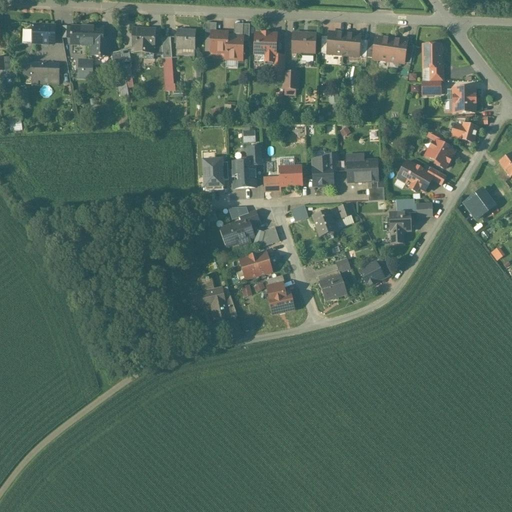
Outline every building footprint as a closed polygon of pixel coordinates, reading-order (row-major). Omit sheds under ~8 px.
[(216,24),(205,24),(205,40),(211,40),(211,33),(216,33),(216,24)] [(243,25),(234,25),(233,37),(242,37),(243,25)] [(54,27),(33,26),(33,28),(32,28),(33,29),(33,31),(23,30),(22,43),(54,45),(54,27)] [(102,30),(82,29),(72,28),(72,29),(71,36),(71,38),(71,45),(71,46),(72,46),(81,47),(81,46),(91,47),(91,56),(91,57),(92,57),(99,57),(99,58),(100,58),(100,57),(108,58),(109,57),(108,57),(109,42),(108,41),(108,42),(102,41),(103,30),(103,29),(102,29),(102,30)] [(145,32),(133,31),(132,50),(132,54),(141,54),(141,50),(153,51),(154,51),(154,40),(155,32),(154,32),(145,31),(145,32)] [(195,33),(177,33),(176,49),(194,49),(195,33)] [(216,33),(211,33),(211,40),(210,53),(226,54),(227,37),(227,36),(227,34),(216,33)] [(270,34),(262,34),(262,35),(255,35),(254,62),(273,63),(273,68),(271,69),(271,73),(283,74),(284,57),(275,57),(276,36),(270,36),(270,34)] [(344,35),(334,34),(334,35),(329,34),(328,38),(327,54),(327,55),(342,57),(344,35)] [(315,36),(293,35),(292,53),(302,54),(302,62),(313,62),(313,54),(314,54),(315,36)] [(354,36),(344,35),(342,57),(358,58),(358,57),(360,41),(360,37),(354,36)] [(227,36),(227,37),(226,54),(225,61),(242,61),(243,39),(243,37),(242,37),(233,37),(227,36)] [(170,38),(161,39),(162,57),(163,60),(169,60),(172,59),(170,38)] [(161,39),(154,40),(154,51),(154,57),(162,57),(161,39)] [(391,40),(381,39),(381,40),(375,39),(375,43),(372,59),(372,60),(388,62),(391,40)] [(401,42),(391,40),(388,62),(404,64),(406,47),(407,43),(401,42)] [(368,42),(360,41),(358,57),(366,58),(368,42)] [(375,43),(368,42),(366,58),(372,59),(375,43)] [(441,46),(423,46),(423,69),(429,69),(429,82),(439,82),(443,82),(443,68),(441,68),(441,55),(443,53),(443,49),(441,47),(441,46)] [(413,48),(406,47),(404,64),(410,65),(413,48)] [(128,50),(120,51),(120,53),(123,69),(129,68),(132,68),(128,50)] [(153,51),(141,50),(141,54),(143,54),(143,60),(154,60),(154,57),(154,51),(153,51)] [(120,53),(111,55),(114,71),(123,70),(123,69),(120,53)] [(169,60),(163,60),(165,92),(174,92),(174,86),(171,86),(169,60)] [(92,62),(72,62),(72,72),(91,72),(92,72),(92,62)] [(59,65),(32,64),(31,83),(38,84),(38,81),(40,81),(40,84),(58,84),(59,65)] [(129,68),(123,69),(123,70),(127,89),(133,88),(129,68)] [(298,73),(283,73),(283,90),(297,90),(298,73)] [(429,82),(422,83),(423,96),(440,95),(439,82),(429,82)] [(474,90),(453,90),(453,113),(475,113),(474,90)] [(339,93),(329,94),(330,103),(339,103),(339,93)] [(212,110),(214,119),(222,116),(219,108),(212,110)] [(9,118),(9,131),(22,131),(21,117),(9,118)] [(37,118),(24,118),(24,127),(37,126),(37,118)] [(465,120),(457,120),(454,126),(455,127),(462,129),(463,125),(464,125),(465,120)] [(464,125),(463,125),(462,129),(455,127),(451,137),(459,139),(459,140),(472,144),(477,129),(464,125)] [(243,132),(243,144),(255,144),(254,131),(243,132)] [(446,140),(430,131),(427,138),(434,142),(434,141),(442,146),(446,140)] [(442,146),(434,141),(434,142),(428,151),(431,152),(427,158),(436,163),(435,165),(444,170),(448,164),(451,159),(450,158),(453,152),(442,146)] [(261,148),(248,149),(248,163),(253,162),(254,166),(262,166),(261,148)] [(511,155),(511,154),(499,163),(510,178),(511,176),(511,155)] [(338,155),(326,156),(326,160),(332,160),(332,172),(339,172),(338,155)] [(376,162),(363,162),(363,155),(347,156),(348,183),(371,182),(377,182),(376,162)] [(326,160),(313,161),(314,169),(313,169),(314,187),(333,186),(332,172),(332,160),(326,160)] [(222,161),(204,162),(205,192),(223,192),(223,181),(222,164),(222,161)] [(248,163),(233,163),(234,172),(228,172),(229,178),(234,178),(235,189),(255,188),(254,180),(255,180),(254,179),(254,172),(254,171),(254,166),(253,162),(248,163)] [(427,174),(407,162),(397,179),(405,184),(404,186),(416,193),(418,190),(424,193),(431,180),(433,177),(427,174)] [(300,168),(280,169),(280,177),(280,187),(301,186),(300,168)] [(446,178),(430,169),(427,174),(433,177),(431,180),(441,186),(446,178)] [(281,192),(280,187),(280,177),(263,178),(264,193),(281,192)] [(377,182),(371,182),(371,189),(368,189),(368,202),(384,202),(383,189),(378,189),(377,182)] [(482,190),(464,204),(476,220),(494,207),(482,190)] [(413,200),(396,201),(396,214),(410,214),(409,211),(414,211),(414,206),(413,200)] [(355,213),(351,204),(339,209),(343,218),(355,213)] [(291,210),(295,223),(309,218),(304,205),(291,210)] [(414,206),(414,211),(414,214),(417,214),(417,218),(431,217),(431,205),(414,206)] [(328,212),(312,217),(320,238),(336,233),(328,212)] [(242,222),(223,229),(229,247),(254,238),(249,225),(258,222),(255,213),(240,218),(242,222)] [(396,214),(395,214),(389,215),(390,232),(391,232),(402,232),(411,232),(410,214),(396,214)] [(275,228),(264,232),(260,248),(260,249),(279,242),(275,228)] [(402,232),(391,232),(391,245),(403,245),(402,232)] [(499,247),(491,253),(497,261),(505,256),(499,247)] [(171,254),(163,250),(142,258),(146,269),(156,266),(161,264),(166,277),(178,272),(171,254)] [(258,256),(257,256),(248,259),(239,261),(245,281),(272,273),(266,254),(258,256)] [(347,260),(335,264),(339,274),(350,270),(347,260)] [(375,264),(372,266),(371,264),(362,269),(363,271),(359,273),(367,288),(383,279),(375,264)] [(282,277),(267,281),(268,288),(269,288),(281,285),(284,284),(282,277)] [(340,277),(335,279),(325,282),(319,285),(325,302),(332,299),(332,300),(339,298),(338,297),(346,295),(340,277)] [(222,290),(214,291),(211,279),(208,279),(206,280),(202,281),(205,293),(189,297),(192,310),(212,306),(215,322),(228,320),(222,290)] [(254,287),(256,292),(264,289),(262,284),(254,287)] [(244,297),(252,294),(249,285),(241,288),(244,297)] [(281,285),(269,288),(268,288),(270,298),(284,295),(281,285)] [(237,318),(227,289),(222,290),(228,320),(237,318)] [(270,298),(268,298),(272,316),(294,311),(290,294),(284,295),(270,298)] [(253,321),(242,324),(243,331),(255,329),(253,321)]
